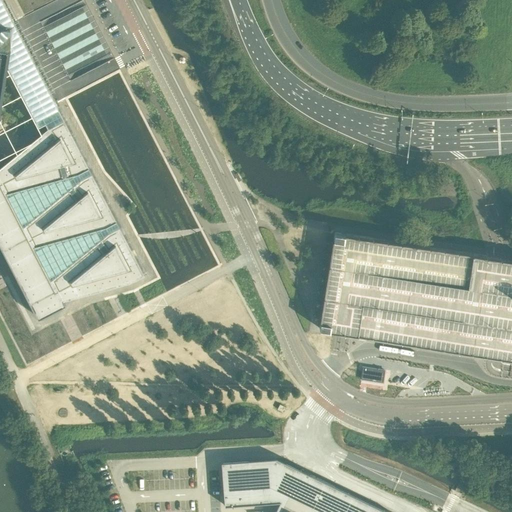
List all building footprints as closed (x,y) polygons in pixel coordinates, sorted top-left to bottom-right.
[(31,54),(2,0),(0,0),(0,244),(37,317),(64,303),(62,298),(127,280),(132,277),(132,278),(143,272),(127,240),(120,227),(116,220),(92,174),(89,167),(39,70),(39,69),(40,69),(40,68),(40,67),(40,66),(39,65),(38,65),(37,65),(36,65),(33,59),(34,59),(34,58),(34,57),(34,56),(34,55),(33,55),(33,54),(32,54),(31,54)] [(82,7),(83,6),(86,5),(83,0),(82,0),(40,22),(71,81),(114,59),(111,53),(107,56),(82,7)] [(333,239),(332,245),(319,328),(342,332),(493,355),(511,357),(511,260),(498,258),(341,233),(334,232),(333,239)] [(362,366),(360,378),(382,381),(384,369),(362,366)] [(389,511),(384,509),(369,502),(325,481),(301,469),(300,471),(286,464),(286,463),(284,462),(276,458),(248,460),(248,461),(224,463),(223,463),(223,464),(224,483),(222,483),(223,487),(224,505),(241,504),(252,503),(252,501),(282,499),(275,511),(389,511)]
